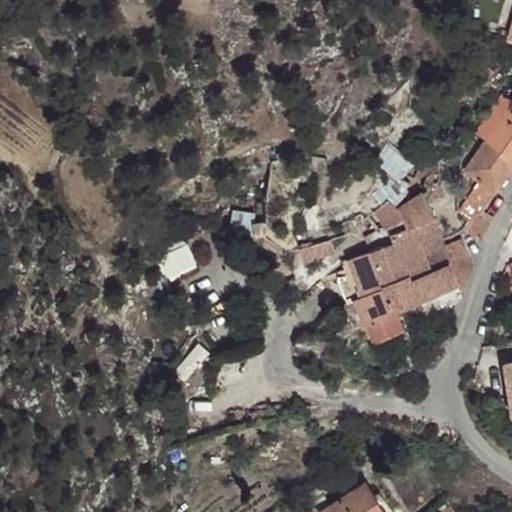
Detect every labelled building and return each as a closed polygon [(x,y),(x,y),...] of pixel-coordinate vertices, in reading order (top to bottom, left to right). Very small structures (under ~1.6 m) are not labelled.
[(488,80),(495,72),(486,65),(479,73),(488,80)] [(511,157),(511,100),(503,94),(476,133),(486,140),(511,157)] [(482,210),(511,168),(511,157),(486,140),(465,170),(480,180),(458,211),(469,221),(463,229),(482,244),(496,220),(482,210)] [(414,164),(386,143),(373,161),(399,178),(404,178),(414,164)] [(406,188),(410,184),(410,183),(407,180),(404,178),(399,178),(398,179),(395,181),(389,179),(373,194),(383,204),(392,199),(397,206),(410,193),(406,188)] [(383,271),(399,309),(408,305),(457,284),(458,284),(456,276),(443,239),(436,216),(425,192),(401,207),(409,226),(393,232),(396,241),(372,250),(380,267),(364,273),(366,278),(383,271)] [(409,226),(401,207),(399,208),(397,206),(392,199),(383,204),(376,209),(387,225),(393,232),(409,226)] [(396,241),(393,232),(387,225),(366,237),(372,250),(396,241)] [(457,284),(461,293),(474,267),(463,239),(459,232),(443,239),(456,276),(458,284),(457,284)] [(335,250),(330,237),(300,247),(304,261),(335,250)] [(170,280),(200,268),(190,243),(160,255),(170,280)] [(380,267),(372,250),(357,255),(364,273),(380,267)] [(406,328),(410,327),(413,334),(418,332),(408,305),(399,309),(383,271),(366,278),(376,302),(361,308),(367,324),(375,342),(406,328)] [(427,328),(449,315),(445,304),(464,298),(461,293),(457,284),(408,305),(418,332),(427,328)] [(452,311),(464,298),(445,304),(449,315),(452,311)] [(426,363),(410,327),(406,328),(375,342),(369,345),(384,379),(426,363)] [(357,478),(351,468),(345,469),(342,472),(348,482),(357,478)] [(383,511),(366,483),(321,511),(383,511)] [(310,510),(326,501),(317,485),(300,494),(310,510)]
